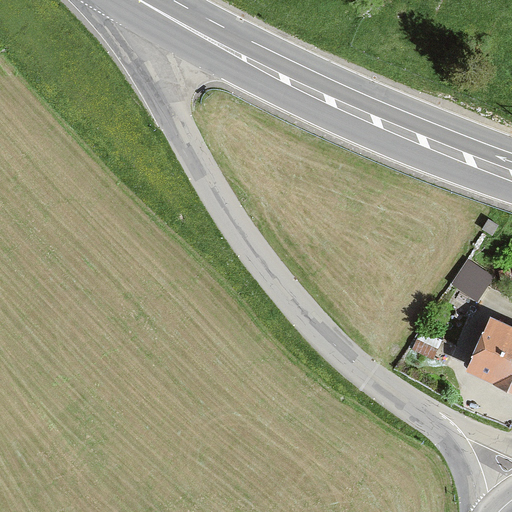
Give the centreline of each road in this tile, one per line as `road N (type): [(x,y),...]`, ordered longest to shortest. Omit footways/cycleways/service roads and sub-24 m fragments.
road 1 (tertiary): [(103,0),(257,256),(350,361),(461,434),(498,489)]
road 2 (primary): [(511,169),(332,99),(137,0)]
